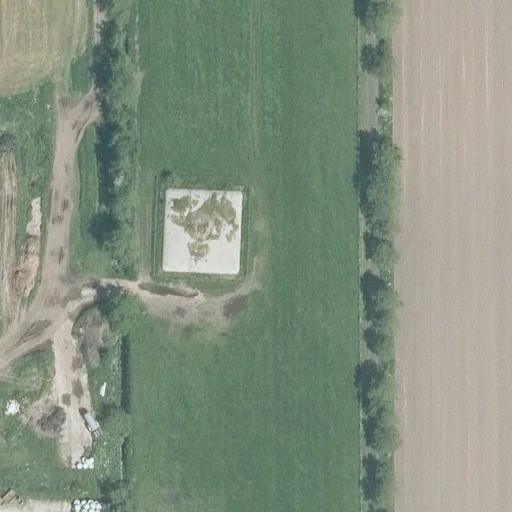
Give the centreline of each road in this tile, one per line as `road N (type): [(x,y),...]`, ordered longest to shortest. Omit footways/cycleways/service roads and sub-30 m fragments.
road 1 (unclassified): [(374,511),(365,0)]
road 2 (track): [(106,0),(108,256),(85,297),(0,360)]
